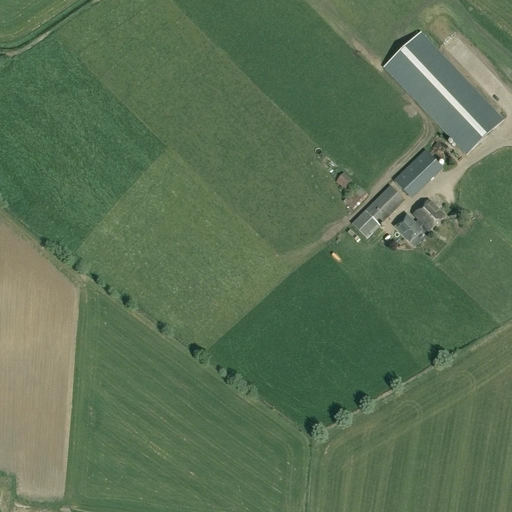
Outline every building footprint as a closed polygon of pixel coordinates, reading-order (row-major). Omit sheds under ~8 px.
[(467,156),(503,121),(421,34),(384,69),(467,156)] [(426,151),(394,181),(410,196),(441,166),(426,151)] [(341,196),(351,205),(364,191),(354,182),(341,196)] [(366,211),(380,225),(380,226),(406,201),(391,186),(366,211)] [(407,215),(394,228),(410,244),(423,232),(420,229),(424,225),(430,232),(446,217),(429,200),(414,215),(419,220),(415,223),(407,215)] [(380,225),(366,211),(352,224),(366,240),(373,232),(380,225)] [(386,236),(393,242),(400,234),(393,228),(386,236)]
